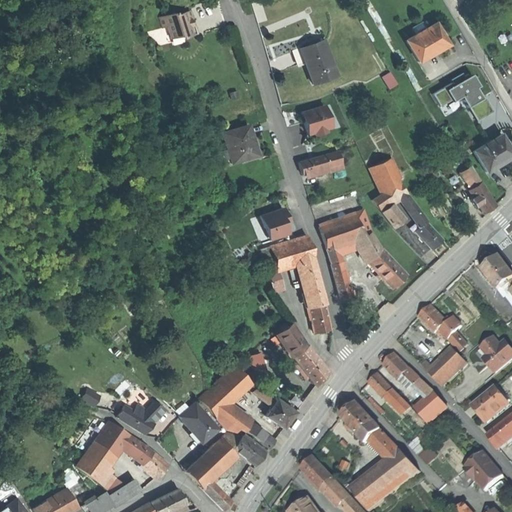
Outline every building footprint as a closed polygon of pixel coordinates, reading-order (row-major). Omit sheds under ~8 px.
[(174,13),(160,18),(163,28),(166,27),(170,39),(180,36),(181,39),(198,34),(195,25),(192,25),(190,20),(193,19),(190,11),(175,16),(174,13)] [(412,29),(416,35),(426,29),(422,23),(412,29)] [(405,41),(418,62),(436,52),(446,46),(434,25),(426,29),(416,35),(405,41)] [(324,41),(293,52),(298,65),(305,63),(308,72),(313,85),(337,76),(324,41)] [(389,89),(398,83),(390,71),(381,76),(389,89)] [(446,89),(435,96),(441,107),(450,102),(451,105),(460,100),(467,110),(469,109),(477,122),(493,112),(485,99),(481,102),(475,91),(478,89),(471,77),(466,80),(463,75),(451,81),(454,87),(447,91),(446,89)] [(327,107),(303,115),(310,137),(334,130),(327,107)] [(249,125),(223,133),(232,164),(258,155),(253,140),(249,125)] [(500,136),(473,152),(485,172),(499,164),(511,156),(500,136)] [(339,152),(326,156),(329,168),(331,173),(343,170),(339,152)] [(302,176),(329,168),(326,156),(298,163),(300,169),(302,176)] [(391,159),(368,169),(378,192),(380,195),(388,207),(390,206),(400,200),(407,195),(397,181),(400,179),(391,159)] [(462,172),(473,189),(481,183),(471,167),(462,172)] [(473,189),(469,191),(473,199),(478,206),(483,215),(489,210),(495,206),(481,183),(473,189)] [(380,213),(388,207),(380,195),(371,201),(380,213)] [(419,212),(407,195),(400,200),(411,218),(419,212)] [(401,222),(390,206),(388,207),(380,213),(392,229),(401,222)] [(285,209),(260,217),(268,243),(289,236),(284,225),(289,223),(285,209)] [(362,211),(354,214),(362,238),(370,234),(362,211)] [(426,221),(419,212),(411,218),(418,227),(419,228),(425,222),(426,221)] [(317,227),(326,250),(336,247),(354,241),(362,238),(354,214),(317,227)] [(442,241),(425,222),(419,228),(417,229),(414,232),(420,238),(423,242),(431,251),(437,246),(442,241)] [(380,249),(370,234),(362,238),(354,241),(366,262),(380,249)] [(275,270),(297,263),(312,259),(309,247),(306,236),(268,246),(275,270)] [(266,272),(275,270),(268,246),(260,249),(266,272)] [(340,263),(336,247),(326,250),(330,265),(340,263)] [(405,276),(380,249),(366,262),(391,289),(397,283),(405,276)] [(483,272),(499,292),(503,288),(511,281),(511,273),(501,258),(492,266),(483,272)] [(297,263),(310,308),(323,305),(325,305),(312,259),(297,263)] [(349,297),(340,263),(330,265),(339,300),(349,297)] [(279,273),(270,277),(276,296),(286,293),(279,273)] [(511,281),(503,288),(505,291),(507,289),(510,294),(511,292),(511,281)] [(310,308),(308,309),(313,334),(329,330),(326,316),(323,305),(310,308)] [(419,318),(435,335),(441,331),(448,324),(446,321),(432,306),(425,312),(419,318)] [(452,320),(448,324),(456,333),(463,327),(455,318),(452,320)] [(245,355),(257,373),(282,355),(281,353),(290,348),(302,341),(291,323),(261,344),(252,350),(245,355)] [(456,333),(448,324),(441,331),(449,340),(456,333)] [(466,344),(456,333),(449,340),(458,351),(466,344)] [(490,365),(497,374),(511,360),(511,349),(506,343),(501,347),(495,339),(483,349),(489,357),(494,362),(490,365)] [(305,346),(302,341),(290,348),(292,357),(305,346)] [(468,346),(466,344),(458,351),(461,353),(468,346)] [(326,373),(305,346),(292,357),(315,388),(321,380),(326,373)] [(436,381),(443,388),(467,364),(453,350),(429,373),(436,381)] [(389,361),(384,366),(400,381),(411,370),(395,355),(389,361)] [(485,360),(490,365),(494,362),(489,357),(485,360)] [(197,398),(224,430),(242,418),(232,410),(226,404),(249,382),(233,365),(197,398)] [(422,381),(411,370),(400,381),(402,383),(403,382),(410,389),(414,385),(416,387),(422,381)] [(388,397),(394,391),(379,375),(374,380),(370,384),(385,400),(388,397)] [(434,393),(422,381),(416,387),(428,399),(434,393)] [(250,388),(251,392),(258,387),(259,386),(254,383),(250,388)] [(498,386),(495,388),(504,399),(507,397),(498,386)] [(251,392),(272,406),(276,400),(258,387),(251,392)] [(495,388),(473,406),(480,415),(486,422),(496,414),(498,415),(510,406),(504,399),(495,388)] [(81,398),(93,406),(99,396),(87,389),(81,398)] [(412,410),(394,391),(388,397),(406,416),(412,410)] [(448,408),(434,393),(428,399),(416,410),(430,425),(448,408)] [(147,397),(138,406),(145,410),(154,403),(147,397)] [(264,416),(283,429),(289,421),(295,413),(276,400),(272,406),(264,416)] [(136,404),(132,411),(152,423),(166,412),(154,403),(145,410),(138,406),(136,404)] [(178,417),(183,423),(199,409),(194,403),(188,408),(178,416),(178,417)] [(175,411),(178,416),(188,408),(184,404),(175,411)] [(350,412),(342,418),(367,446),(373,440),(383,431),(358,404),(350,412)] [(123,406),(116,417),(129,425),(141,433),(152,423),(132,411),(123,406)] [(199,409),(183,423),(191,433),(199,443),(216,429),(199,409)] [(487,424),(498,415),(496,414),(486,422),(487,424)] [(243,431),(244,430),(249,423),(242,418),(224,430),(234,433),(238,428),(243,431)] [(511,418),(489,437),(499,450),(511,439),(511,418)] [(81,458),(100,472),(101,471),(121,445),(128,435),(109,421),(81,458)] [(249,423),(244,430),(268,448),(273,441),(249,423)] [(430,427),(409,446),(418,455),(427,465),(433,460),(425,451),(428,448),(423,443),(435,432),(430,427)] [(407,457),(383,431),(373,440),(394,464),(396,466),(407,457)] [(184,470),(199,486),(205,480),(237,452),(233,448),(242,437),(224,433),(184,470)] [(140,443),(128,435),(121,445),(130,453),(140,443)] [(243,435),(242,437),(233,448),(237,452),(254,466),(260,458),(265,452),(243,435)] [(135,458),(146,447),(140,443),(130,453),(135,458)] [(158,459),(146,447),(135,458),(141,463),(139,465),(154,479),(166,466),(158,459)] [(485,453),(467,468),(468,469),(478,481),(487,492),(505,476),(485,453)] [(372,511),(421,473),(407,457),(396,466),(394,464),(355,495),(369,511),(372,511)] [(94,480),(100,472),(81,458),(75,466),(94,480)] [(303,470),(323,492),(325,490),(335,480),(315,458),(309,464),(303,470)] [(58,475),(62,482),(74,474),(70,467),(58,475)] [(476,482),(478,481),(468,469),(466,471),(471,477),(476,482)] [(108,476),(101,471),(100,472),(94,480),(101,486),(108,476)] [(113,480),(108,476),(101,486),(106,490),(113,480)] [(134,479),(106,496),(112,505),(113,504),(115,506),(141,490),(134,479)] [(205,480),(199,486),(210,498),(218,492),(205,480)] [(353,499),(335,480),(325,490),(342,509),(344,507),(353,499)] [(32,508),(34,511),(45,511),(50,509),(51,511),(69,511),(78,507),(66,488),(32,508)] [(177,490),(150,503),(153,511),(166,511),(184,504),(181,498),(177,490)] [(104,492),(94,498),(102,511),(112,505),(106,496),(104,492)] [(228,501),(218,492),(210,498),(220,509),(228,501)] [(89,509),(90,511),(100,511),(102,511),(94,498),(93,496),(84,502),(85,503),(89,509)] [(364,511),(353,499),(344,507),(348,511),(364,511)] [(24,511),(16,500),(0,511),(24,511)] [(149,502),(131,511),(153,511),(150,503),(149,502)] [(294,511),(315,511),(308,502),(299,509),(294,511)]
